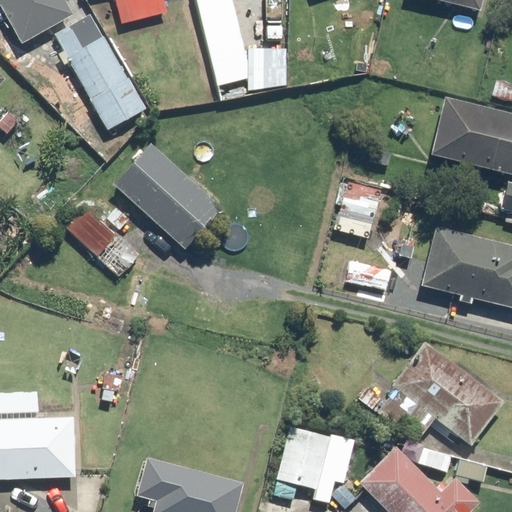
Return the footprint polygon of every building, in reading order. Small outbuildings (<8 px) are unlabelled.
[(0,0),(0,10),(19,45),(71,17),(60,0),(0,0)] [(154,0),(120,0),(128,29),(160,21),(154,0)] [(428,0),(478,11),(480,0),(428,0)] [(141,111),(89,15),(53,35),(106,130),(141,111)] [(511,117),(442,100),(428,157),(511,177),(511,117)] [(220,209),(147,147),(112,188),(184,250),(220,209)] [(511,185),(505,183),(499,210),(511,213),(511,185)] [(83,207),(64,228),(118,277),(138,257),(83,207)] [(511,248),(433,229),(419,287),(511,309),(511,248)] [(109,309),(100,340),(121,345),(129,314),(109,309)] [(501,403),(421,344),(389,387),(393,391),(375,415),(414,444),(432,420),(469,447),(501,403)] [(0,422),(0,481),(72,479),(70,420),(0,422)] [(314,491),(327,438),(286,429),(274,482),(314,491)] [(352,441),(328,436),(312,502),(327,505),(332,483),(341,485),(352,441)] [(393,449),(357,485),(383,511),(467,511),(476,504),(452,480),(438,494),(393,449)] [(233,511),(241,486),(144,460),(134,498),(153,503),(150,511),(233,511)]
